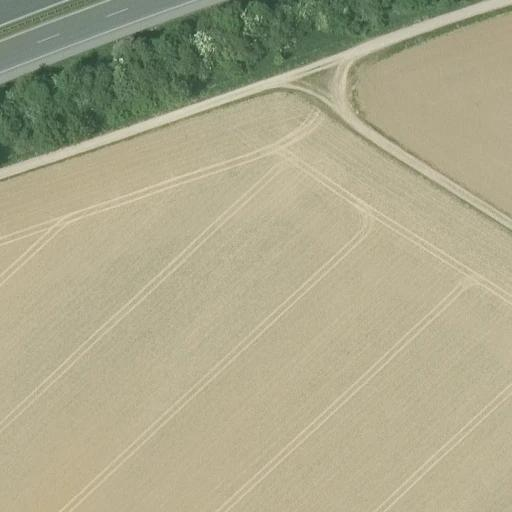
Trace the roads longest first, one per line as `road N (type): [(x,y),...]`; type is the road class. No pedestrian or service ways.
road 1 (track): [(327,66),(0,174)]
road 2 (track): [(511,226),(353,125),(327,66)]
road 3 (track): [(327,66),(511,11)]
road 4 (motorway): [(0,66),(166,0)]
